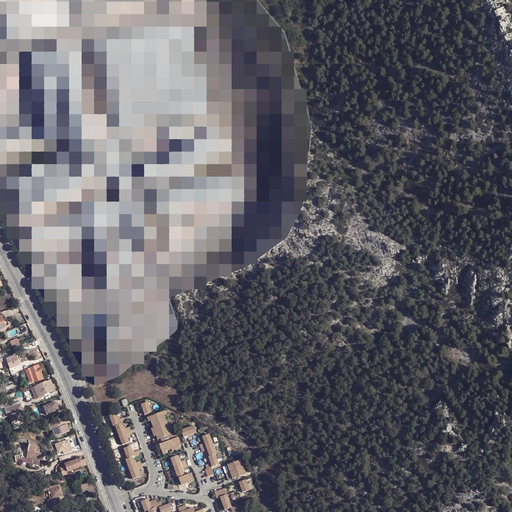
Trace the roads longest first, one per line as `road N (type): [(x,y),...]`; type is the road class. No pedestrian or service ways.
road 1 (unknown): [(0,196),(68,314),(242,200),(197,4),(16,37),(0,62)]
road 2 (residential): [(117,511),(72,390),(6,257)]
